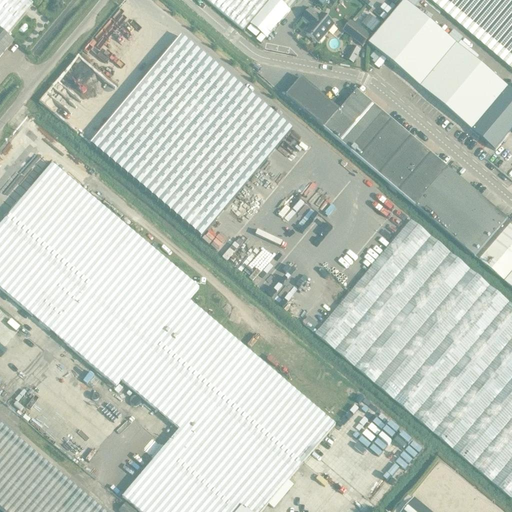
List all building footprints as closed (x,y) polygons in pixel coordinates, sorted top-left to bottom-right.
[(0,0),(0,31),(7,37),(33,6),(25,0),(0,0)] [(205,0),(244,33),(251,24),(270,0),(277,0),(290,10),(296,3),(293,1),(293,0),(205,0)] [(277,0),(270,0),(251,24),(267,38),(290,10),(277,0)] [(316,0),(315,2),(323,8),(330,0),(316,0)] [(511,0),(428,0),(511,69),(511,0)] [(495,152),(511,131),(511,92),(405,2),(368,45),(495,152)] [(306,34),(318,44),(334,25),(322,15),(319,17),(311,10),(303,20),(308,25),(309,24),(312,26),(306,34)] [(369,15),(362,25),(373,34),(381,25),(369,15)] [(354,38),(353,40),(363,47),(370,37),(351,22),(345,30),(354,38)] [(251,25),(247,30),(256,38),(260,33),(251,25)] [(0,59),(14,43),(7,37),(0,31),(0,59)] [(261,35),(257,40),(261,44),(266,38),(261,35)] [(181,38),(89,147),(200,240),(292,131),(181,38)] [(352,47),(345,59),(353,64),(361,51),(352,47)] [(375,51),(370,58),(373,60),(372,62),(376,65),(382,57),(375,51)] [(376,65),(375,66),(379,70),(383,65),(386,61),(382,57),(376,65)] [(325,129),(340,110),(303,80),(288,98),(325,129)] [(325,130),(351,152),(384,113),(357,90),(325,130)] [(449,169),(384,113),(351,152),(416,208),(449,169)] [(122,498),(137,511),(238,511),(242,508),(246,511),(262,511),(335,426),(188,302),(199,290),(52,166),(0,227),(0,290),(116,388),(121,382),(179,432),(122,498)] [(449,169),(416,208),(476,258),(478,255),(482,259),(510,224),(507,221),(508,219),(449,169)] [(511,500),(511,499),(511,306),(451,255),(412,222),(402,234),(316,336),(511,500)] [(511,225),(510,224),(482,259),(480,261),(511,288),(511,225)] [(0,353),(23,327),(0,307),(0,353)] [(101,511),(0,426),(0,509),(3,511),(101,511)] [(349,446),(323,477),(338,490),(365,459),(349,446)] [(395,511),(430,511),(414,499),(413,500),(409,497),(395,511)] [(137,511),(126,503),(119,511),(137,511)]
